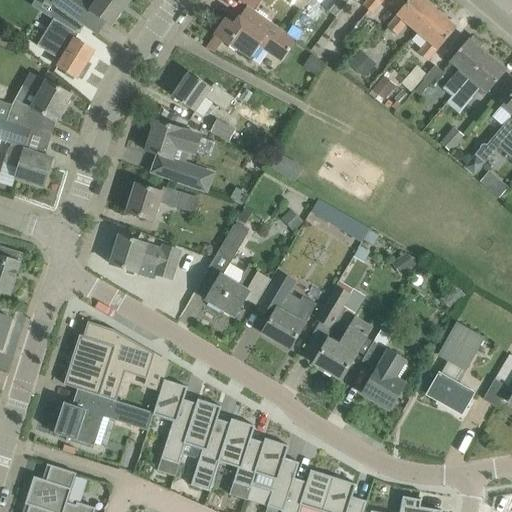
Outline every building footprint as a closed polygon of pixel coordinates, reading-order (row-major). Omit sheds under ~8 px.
[(52,0),(52,2),(77,20),(88,6),(79,0),(52,0)] [(129,0),(96,0),(90,10),(111,25),(129,0)] [(245,0),(256,8),(262,0),(261,0),(245,0)] [(287,0),(301,11),(309,0),(287,0)] [(369,0),(364,6),(371,13),(381,2),(382,3),(384,0),(369,0)] [(407,24),(417,33),(436,10),(424,0),(409,0),(397,15),(398,16),(389,27),(397,34),(407,24)] [(231,12),(215,36),(230,47),(231,44),(251,58),(260,46),(268,52),(283,61),(289,52),(297,40),(248,6),(240,18),(231,12)] [(417,33),(429,42),(419,53),(427,60),(436,49),(438,50),(457,28),(436,10),(417,33)] [(344,41),(354,49),(373,27),(363,18),(344,41)] [(54,19),(38,45),(62,60),(58,66),(78,79),(79,77),(83,80),(88,71),(84,69),(95,51),(75,39),(79,34),(54,19)] [(469,39),(450,61),(461,70),(452,80),(451,79),(443,89),(452,96),(446,103),(488,55),(480,48),(483,45),(473,37),(470,40),(469,39)] [(446,103),(458,113),(481,87),(488,93),(506,71),(488,55),(446,103)] [(435,66),(424,79),(424,80),(428,84),(433,87),(444,74),(435,66)] [(172,96),(195,112),(206,97),(226,112),(235,98),(214,84),(211,88),(189,72),(172,96)] [(16,99),(8,123),(32,130),(38,112),(56,122),(71,95),(54,85),(47,81),(47,82),(30,73),(23,87),(16,99)] [(511,94),(502,106),(511,113),(511,116),(490,142),(498,148),(511,132),(511,94)] [(0,139),(11,143),(5,162),(19,166),(16,177),(44,186),(53,159),(25,151),(32,130),(8,123),(0,120),(0,139)] [(182,130),(175,128),(156,121),(146,151),(172,159),(176,147),(196,153),(200,138),(181,132),(182,130)] [(212,131),(230,141),(235,131),(217,121),(212,131)] [(440,144),(449,152),(463,136),(454,128),(440,144)] [(511,132),(498,148),(511,160),(511,132)] [(272,168),(295,181),(303,168),(280,154),(272,168)] [(466,169),(474,177),(484,165),(475,158),(466,169)] [(171,180),(200,191),(207,170),(177,159),(171,180)] [(499,194),(504,187),(488,173),(482,180),(499,194)] [(200,198),(180,192),(163,187),(162,192),(136,184),(127,213),(154,221),(160,203),(195,214),(200,198)] [(319,199),(311,212),(361,243),(369,229),(319,199)] [(220,250),(233,258),(247,233),(234,225),(220,250)] [(111,264),(154,279),(156,274),(172,279),(181,252),(164,246),(162,250),(120,236),(111,264)] [(0,292),(10,296),(23,253),(0,246),(0,292)] [(341,276),(349,281),(368,252),(359,247),(341,276)] [(206,300),(235,317),(246,298),(257,304),(271,281),(248,267),(245,272),(230,263),(222,276),(221,275),(206,300)] [(279,273),(259,308),(273,316),(277,309),(278,310),(288,293),(287,292),(293,282),(279,273)] [(337,286),(316,320),(330,328),(351,295),(337,286)] [(263,333),(290,350),(317,304),(303,296),(301,300),(288,293),(278,310),(277,309),(273,316),(263,333)] [(12,319),(0,314),(0,349),(2,350),(12,319)] [(80,335),(64,384),(74,387),(78,389),(100,396),(109,367),(146,379),(154,353),(112,329),(89,321),(84,336),(80,335)] [(439,355),(449,361),(441,374),(440,373),(428,395),(462,414),(474,393),(455,383),(462,370),(466,372),(485,339),(458,323),(439,355)] [(314,364),(342,380),(356,356),(356,355),(366,337),(352,329),(341,347),(328,339),(314,364)] [(362,361),(377,370),(363,393),(391,409),(405,385),(394,378),(405,360),(374,342),(362,361)] [(507,389),(508,389),(511,382),(511,357),(510,356),(484,400),(496,407),(507,389)] [(154,413),(153,415),(173,421),(158,471),(175,476),(186,444),(185,444),(199,399),(198,399),(197,403),(184,400),(188,387),(164,380),(154,413)] [(64,403),(54,433),(94,446),(104,417),(133,426),(139,408),(100,396),(78,389),(73,405),(64,403)] [(199,399),(185,444),(186,444),(202,450),(191,485),(211,492),(220,462),(219,461),(233,419),(232,419),(230,423),(218,419),(222,407),(199,399)] [(139,408),(133,426),(148,431),(153,415),(154,413),(139,408)] [(233,419),(219,461),(220,462),(238,468),(230,494),(248,500),(252,485),(256,473),(255,473),(266,439),(265,438),(264,443),(251,439),(255,426),(233,419)] [(256,473),(252,485),(272,491),(267,506),(269,507),(282,511),(281,511),(282,511),(294,478),(295,478),(300,463),(285,458),(289,446),(266,439),(255,473),(256,473)] [(94,511),(96,508),(77,502),(76,506),(67,503),(76,474),(47,465),(47,466),(50,467),(46,481),(42,480),(38,479),(36,486),(31,485),(25,505),(29,506),(27,511),(94,511)] [(294,478),(282,511),(299,511),(302,505),(322,511),(334,477),(311,470),(307,482),(295,478),(294,478)] [(334,477),(322,511),(363,511),(367,501),(353,497),(357,484),(334,477)] [(441,511),(420,507),(422,500),(403,497),(400,511),(377,511),(371,511),(370,511),(441,511)]
